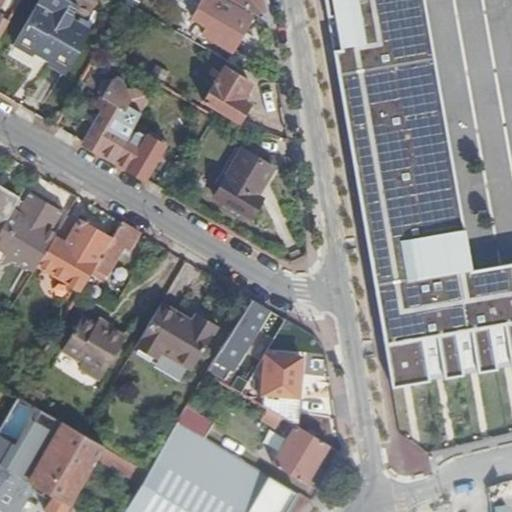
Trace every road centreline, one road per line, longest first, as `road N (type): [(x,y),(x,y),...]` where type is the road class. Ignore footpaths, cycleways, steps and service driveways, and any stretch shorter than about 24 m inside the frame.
road 1 (residential): [(343,294),(260,277),(0,123)]
road 2 (residential): [(343,294),(294,0)]
road 3 (residential): [(379,500),(343,294)]
road 4 (residential): [(379,500),(411,485),(511,465)]
